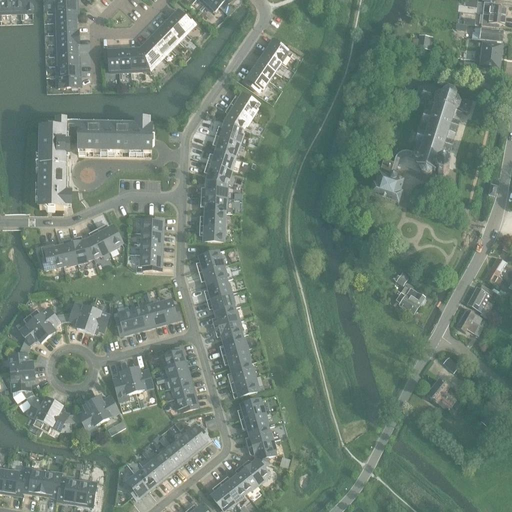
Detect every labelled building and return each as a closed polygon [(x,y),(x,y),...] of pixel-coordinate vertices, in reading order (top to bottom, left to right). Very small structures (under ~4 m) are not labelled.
[(0,0),(1,14),(1,16),(2,16),(12,15),(12,13),(11,0),(0,0)] [(21,0),(11,0),(12,13),(12,15),(21,15),(22,15),(22,13),(21,0)] [(21,0),(22,13),(22,15),(23,15),(33,15),(32,0),(21,0)] [(54,4),(55,13),(55,14),(57,14),(76,14),(75,6),(78,6),(77,0),(65,0),(66,3),(57,3),(57,4),(54,4)] [(212,0),(206,7),(206,8),(213,15),(215,13),(222,7),(224,10),(233,1),(231,0),(212,0)] [(483,16),(506,18),(506,10),(501,10),(501,7),(484,5),(483,16)] [(179,13),(171,21),(186,36),(187,35),(194,28),(195,26),(187,19),(186,20),(179,13)] [(55,14),(55,15),(55,25),(57,25),(76,24),(76,14),(57,14),(55,14)] [(506,18),(483,16),(481,28),(498,30),(499,27),(504,27),(506,18)] [(186,36),(171,21),(163,29),(179,44),(185,37),(186,36)] [(58,36),(76,35),(76,24),(57,25),(55,25),(55,35),(55,36),(58,36)] [(172,51),(178,44),(163,29),(156,37),(171,51),(172,51)] [(471,41),(502,45),(504,33),(475,30),(474,35),(472,35),(471,41)] [(55,36),(55,37),(56,47),(58,47),(77,46),(79,46),(79,35),(76,35),(58,36),(55,36)] [(171,51),(156,37),(148,44),(163,59),(170,52),(171,51)] [(429,39),(420,38),(419,50),(428,51),(429,39)] [(264,54),(282,65),(288,56),(286,55),(288,52),(273,41),(264,54)] [(163,59),(148,44),(141,52),(149,70),(150,70),(154,66),(155,67),(163,59)] [(77,46),(58,47),(56,47),(56,56),(56,58),(59,57),(77,57),(77,46)] [(480,70),(499,72),(502,49),(483,46),(480,70)] [(110,75),(120,74),(121,74),(119,53),(113,54),(113,51),(104,52),(105,64),(109,63),(109,73),(110,73),(110,75)] [(149,70),(141,52),(130,53),(132,74),(143,73),(143,71),(148,70),(149,70)] [(132,74),(130,53),(119,53),(121,74),(122,74),(132,74)] [(258,63),(275,74),(282,65),(264,54),(258,63)] [(56,58),(56,59),(57,68),(59,68),(78,68),(77,57),(59,57),(56,58)] [(275,74),(258,63),(252,72),(269,83),(275,74)] [(78,78),(78,68),(59,68),(57,68),(57,78),(57,79),(59,79),(78,78)] [(269,83),(252,72),(244,84),(259,94),(261,91),(263,93),(269,83)] [(57,79),(57,80),(57,90),(81,90),(80,85),(78,85),(78,78),(59,79),(57,79)] [(379,176),(376,188),(374,187),(370,198),(372,199),(371,205),(384,209),(386,203),(398,207),(402,196),(400,195),(404,184),(397,182),(397,181),(397,180),(397,179),(396,179),(396,178),(395,178),(395,177),(399,164),(400,162),(400,161),(401,160),(402,159),(404,158),(405,158),(407,157),(408,158),(416,160),(415,161),(415,162),(415,163),(416,164),(417,165),(418,165),(417,169),(418,169),(420,170),(420,171),(420,172),(420,173),(421,174),(421,175),(422,176),(423,177),(424,177),(425,178),(427,178),(428,177),(429,177),(430,176),(431,176),(431,175),(432,173),(434,174),(435,175),(436,173),(437,176),(443,178),(448,175),(450,170),(447,165),(446,165),(449,156),(450,156),(453,146),(452,145),(455,136),(456,136),(459,126),(462,115),(462,114),(462,113),(469,115),(473,105),(462,102),(460,101),(456,100),(456,99),(456,98),(456,96),(456,95),(455,94),(454,93),(453,92),(452,91),(451,91),(449,91),(448,91),(446,91),(445,92),(444,93),(443,94),(443,95),(442,95),(441,96),(437,94),(425,90),(424,90),(423,90),(422,90),(421,91),(420,92),(419,93),(419,94),(419,95),(419,96),(419,97),(419,98),(420,99),(420,100),(421,100),(422,101),(430,103),(429,104),(429,105),(426,115),(425,115),(421,126),(422,126),(419,135),(418,136),(414,135),(411,142),(416,144),(415,145),(416,146),(413,155),(408,153),(406,153),(404,153),(403,153),(401,154),(399,155),(398,156),(397,158),(396,160),(394,165),(384,162),(379,176)] [(230,107),(252,121),(258,113),(256,112),(259,108),(245,99),(243,97),(240,101),(236,98),(230,107)] [(229,118),(226,124),(243,132),(245,128),(247,129),(252,121),(230,107),(225,115),(229,118)] [(155,147),(155,140),(152,140),(152,127),(149,127),(149,124),(137,124),(137,127),(69,125),(41,125),(41,147),(39,147),(39,153),(41,153),(41,166),(40,189),(40,211),(45,211),(48,214),(55,214),(55,212),(64,212),(64,209),(69,209),(71,209),(72,196),(69,196),(69,167),(69,161),(69,158),(73,154),(78,154),(78,158),(78,159),(152,160),(152,150),(155,147)] [(219,129),(216,138),(240,146),(243,137),(242,136),(243,132),(226,124),(224,130),(219,129)] [(216,154),(235,160),(236,155),(237,156),(240,146),(216,138),(213,148),(218,149),(216,154)] [(235,160),(216,154),(215,158),(210,156),(207,166),(232,174),(235,164),(233,164),(235,160)] [(207,184),(226,187),(227,183),(229,183),(232,174),(207,166),(204,175),(209,177),(207,184)] [(226,187),(207,184),(206,190),(201,190),(201,200),(227,201),(227,191),(226,191),(226,187)] [(205,215),(225,216),(225,211),(226,211),(227,201),(201,200),(200,210),(206,210),(205,215)] [(200,219),(199,229),(226,230),(226,220),(225,220),(225,216),(205,215),(205,219),(200,219)] [(142,235),(163,236),(164,222),(145,221),(145,224),(143,224),(142,235)] [(97,231),(110,255),(119,250),(118,248),(122,246),(114,232),(113,229),(109,231),(106,227),(97,231)] [(226,230),(199,229),(199,239),(204,239),(204,244),(223,245),(224,240),(225,240),(226,230)] [(87,243),(94,261),(100,258),(101,259),(110,255),(97,231),(89,236),(91,241),(87,243)] [(142,235),(142,246),(163,247),(163,236),(142,235)] [(72,241),(78,267),(88,264),(87,263),(94,261),(87,243),(83,244),(82,239),(72,241)] [(64,249),(59,249),(64,268),(68,267),(68,269),(78,267),(72,241),(62,243),(64,249)] [(142,257),(162,258),(163,247),(142,246),(142,257)] [(64,268),(59,249),(55,251),(54,247),(41,250),(44,263),(43,263),(46,273),(64,268)] [(196,266),(199,276),(224,269),(221,259),(220,260),(218,255),(200,260),(201,265),(196,266)] [(162,258),(142,257),(141,268),(143,268),(143,272),(162,273),(162,258)] [(500,278),(508,282),(511,276),(511,273),(509,271),(505,269),(507,266),(498,260),(491,271),(500,277),(500,278)] [(226,278),(224,269),(199,276),(201,285),(206,284),(208,288),(226,283),(225,279),(226,278)] [(500,277),(491,271),(485,282),(498,290),(503,281),(507,283),(508,282),(500,278),(500,277)] [(409,279),(403,275),(400,279),(398,278),(395,283),(403,288),(409,279)] [(227,287),(226,283),(208,288),(209,292),(204,294),(206,303),(232,296),(229,287),(227,287)] [(399,308),(413,317),(420,307),(421,308),(423,308),(426,303),(426,301),(425,300),(411,290),(409,292),(405,289),(401,295),(399,294),(397,296),(400,297),(396,303),(400,306),(399,308)] [(480,317),(486,320),(488,318),(487,318),(493,306),(488,303),(491,298),(477,290),(468,307),(482,315),(480,317)] [(214,312),(215,316),(234,311),(233,306),(234,306),(232,296),(206,303),(209,313),(214,312)] [(151,302),(147,304),(148,309),(140,312),(146,332),(156,329),(150,309),(152,308),(151,302)] [(161,306),(166,326),(181,322),(177,307),(173,308),(172,303),(161,306)] [(150,309),(156,329),(166,326),(161,306),(152,308),(150,309)] [(63,317),(65,325),(70,324),(75,326),(75,328),(78,329),(77,331),(85,334),(92,312),(75,307),(73,315),(63,317)] [(34,322),(48,340),(55,335),(54,333),(56,331),(55,329),(59,326),(65,325),(63,317),(54,318),(48,311),(34,322)] [(234,311),(215,316),(217,320),(212,321),(214,331),(239,324),(237,314),(235,315),(234,311)] [(92,312),(85,334),(93,337),(94,335),(97,336),(98,333),(104,335),(109,318),(92,312)] [(140,312),(130,315),(135,335),(146,332),(140,312)] [(467,332),(479,338),(483,330),(478,328),(482,320),(467,312),(457,330),(466,335),(467,332)] [(135,335),(130,315),(119,318),(119,320),(116,321),(121,339),(135,335)] [(22,349),(30,352),(32,347),(36,344),(38,346),(40,344),(42,346),(48,340),(34,322),(20,334),(26,341),(22,349)] [(239,324),(214,331),(217,341),(222,339),(223,344),(242,338),(241,334),(242,334),(239,324)] [(220,349),(222,359),(247,352),(245,342),(243,343),(242,338),(223,344),(225,348),(220,349)] [(9,359),(11,377),(34,375),(33,366),(31,366),(31,363),(28,363),(28,358),(30,352),(22,349),(18,358),(9,359)] [(163,359),(166,370),(186,364),(182,350),(167,354),(169,358),(163,359)] [(230,367),(231,371),(250,366),(248,362),(250,361),(247,352),(222,359),(225,368),(230,367)] [(458,370),(449,362),(444,368),(453,376),(458,370)] [(186,364),(166,370),(168,378),(169,380),(189,375),(186,364)] [(250,366),(231,371),(232,375),(227,377),(230,387),(255,379),(252,370),(251,370),(250,366)] [(130,373),(136,395),(153,391),(148,373),(142,375),(142,372),(139,373),(138,371),(130,373)] [(136,395),(130,373),(121,376),(122,378),(119,378),(120,381),(114,383),(118,400),(136,395)] [(35,383),(34,375),(11,377),(13,395),(22,394),(27,401),(34,397),(31,392),(30,387),(33,386),(33,383),(35,383)] [(169,383),(172,391),(192,385),(189,375),(169,380),(168,378),(163,380),(164,384),(169,383)] [(255,379),(230,387),(233,396),(238,395),(239,399),(242,398),(258,394),(256,389),(258,389),(255,379)] [(445,410),(450,414),(450,413),(449,412),(458,402),(459,401),(448,393),(449,391),(439,383),(427,399),(436,407),(437,406),(444,412),(445,410)] [(192,385),(172,391),(175,401),(195,395),(192,385)] [(195,395),(175,401),(178,412),(180,411),(181,415),(199,410),(195,395)] [(28,417),(44,426),(55,405),(47,401),(46,403),(43,402),(42,404),(37,402),(34,397),(27,401),(32,409),(28,417)] [(92,405),(103,425),(119,416),(110,400),(104,403),(103,401),(100,402),(99,400),(92,405)] [(237,413),(240,423),(265,416),(262,406),(261,407),(260,402),(244,406),(241,407),(242,412),(237,413)] [(62,409),(55,405),(44,426),(60,434),(64,426),(74,426),(73,417),(68,417),(63,415),(64,412),(61,411),(62,409)] [(79,417),(73,417),(74,426),(83,426),(90,437),(98,432),(96,429),(103,425),(92,405),(84,409),(85,411),(82,412),(84,415),(79,417)] [(268,425),(265,416),(240,423),(243,432),(248,431),(249,435),(268,430),(266,426),(268,425)] [(177,425),(175,427),(180,433),(184,430),(182,424),(177,425)] [(186,437),(199,453),(211,444),(199,429),(196,432),(195,430),(186,437)] [(268,430),(249,435),(250,440),(245,441),(248,451),(273,444),(270,434),(269,434),(268,430)] [(186,437),(178,444),(191,460),(199,453),(186,437)] [(168,452),(161,457),(174,473),(182,467),(169,450),(171,449),(167,444),(164,447),(168,452)] [(178,444),(171,449),(169,450),(182,467),(191,460),(178,444)] [(257,463),(269,467),(267,461),(276,458),(274,453),(276,453),(273,444),(248,451),(250,458),(254,459),(256,459),(257,463)] [(161,457),(154,463),(152,464),(166,480),(174,473),(161,457)] [(151,458),(147,461),(151,465),(144,471),(157,487),(166,480),(152,464),(154,463),(151,458)] [(283,459),(281,467),(289,469),(291,461),(283,459)] [(248,463),(242,467),(259,488),(267,482),(266,481),(269,477),(264,470),(269,467),(257,463),(254,465),(253,464),(248,463)] [(234,480),(247,496),(250,493),(251,494),(259,488),(242,467),(235,474),(238,478),(234,480)] [(23,493),(30,494),(30,493),(34,494),(33,497),(40,498),(44,475),(37,474),(37,472),(26,470),(25,474),(26,474),(23,493)] [(136,478),(149,494),(157,487),(144,471),(136,478)] [(8,474),(4,496),(11,498),(12,494),(15,495),(15,496),(23,497),(23,493),(26,474),(25,474),(15,472),(15,475),(8,474)] [(44,475),(40,498),(47,499),(48,496),(51,496),(51,497),(58,498),(58,499),(61,479),(62,479),(62,475),(51,474),(51,476),(44,475)] [(149,494),(136,478),(127,485),(129,486),(126,489),(137,503),(149,494)] [(68,506),(75,507),(79,485),(72,484),(72,481),(62,479),(61,479),(58,499),(58,498),(57,502),(65,504),(65,502),(69,503),(68,506)] [(220,485),(236,506),(244,500),(243,498),(247,496),(234,480),(231,483),(228,479),(220,485)] [(79,485),(75,507),(82,508),(83,505),(86,506),(86,507),(94,508),(97,485),(86,483),(86,486),(79,485)] [(236,506),(220,485),(212,492),(215,496),(212,499),(222,511),(225,511),(227,511),(229,511),(236,506)]
